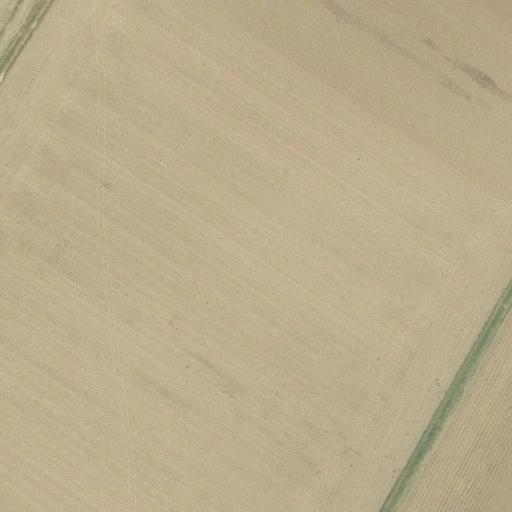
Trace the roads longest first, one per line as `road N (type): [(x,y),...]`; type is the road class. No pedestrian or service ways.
road 1 (track): [(511,321),(404,511)]
road 2 (track): [(0,108),(69,0)]
